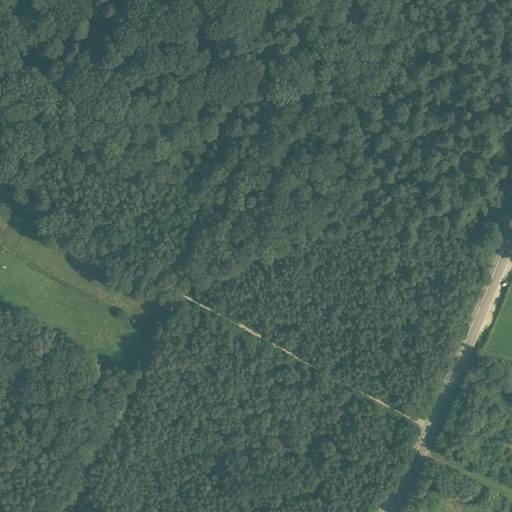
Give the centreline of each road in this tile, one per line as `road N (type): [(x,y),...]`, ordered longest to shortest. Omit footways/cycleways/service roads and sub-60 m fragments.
road 1 (tertiary): [(386,511),(511,252)]
road 2 (track): [(190,298),(424,426)]
road 3 (track): [(0,191),(190,298)]
